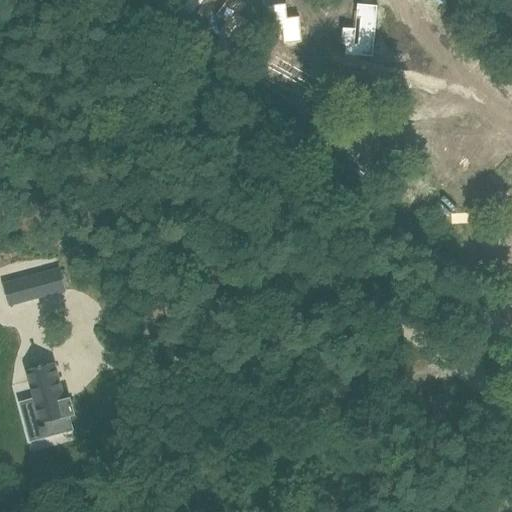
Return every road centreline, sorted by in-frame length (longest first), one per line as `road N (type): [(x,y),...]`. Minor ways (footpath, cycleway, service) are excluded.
road 1 (track): [(511,401),(399,309),(98,0)]
road 2 (unknown): [(251,0),(340,70),(511,242)]
road 3 (track): [(407,511),(511,446)]
